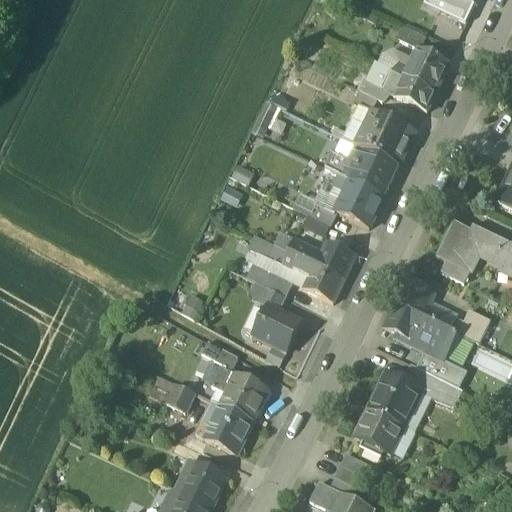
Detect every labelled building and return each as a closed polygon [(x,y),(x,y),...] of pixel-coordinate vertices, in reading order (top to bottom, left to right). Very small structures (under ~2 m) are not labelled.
[(465,28),(474,8),(456,0),(428,0),(424,9),(465,28)] [(480,0),(456,0),(474,8),(476,9),(480,0)] [(425,41),(404,31),(398,44),(418,53),(419,53),(425,41)] [(419,53),(418,53),(405,81),(404,82),(435,97),(449,67),(419,53)] [(405,81),(374,67),(367,84),(388,95),(387,97),(395,101),(404,82),(405,81)] [(435,97),(404,82),(395,101),(427,116),(435,97)] [(367,84),(365,83),(359,95),(382,107),(387,97),(388,95),(367,84)] [(415,134),(373,114),(356,149),(398,169),(415,134)] [(356,149),(341,180),(351,185),(384,200),(398,169),(356,149)] [(511,172),(495,206),(511,214),(511,172)] [(351,185),(342,180),(335,194),(345,198),(351,185)] [(384,200),(351,185),(345,198),(336,217),(368,232),(384,200)] [(334,220),(315,211),(310,220),(330,229),(334,220)] [(468,235),(452,227),(435,262),(444,267),(468,279),(471,280),(481,259),(511,274),(511,247),(471,228),(468,235)] [(286,240),(280,252),(288,256),(294,244),(286,240)] [(321,257),(294,244),(288,256),(315,269),(321,257)] [(355,260),(327,246),(321,257),(315,269),(344,283),(355,260)] [(280,252),(274,249),(268,261),(282,268),(288,256),(280,252)] [(315,269),(288,256),(282,268),(309,281),(315,269)] [(468,279),(444,267),(439,276),(464,288),(468,279)] [(344,283),(315,269),(309,281),(304,292),(333,306),(344,283)] [(292,287),(269,276),(262,290),(267,292),(285,301),(292,287)] [(435,298),(406,284),(395,308),(423,322),(429,310),(435,298)] [(285,301),(267,292),(260,307),(267,310),(278,315),(285,301)] [(423,322),(395,308),(383,332),(396,338),(395,341),(406,346),(407,344),(410,345),(409,348),(424,355),(423,358),(444,368),(453,349),(450,348),(454,340),(455,341),(457,338),(451,335),(423,322)] [(278,315),(267,310),(253,341),(286,357),(301,326),(278,315)] [(456,323),(429,310),(423,322),(451,335),(456,323)] [(464,326),(456,323),(451,335),(457,338),(479,348),(490,325),(469,315),(464,326)] [(208,346),(200,359),(208,363),(215,350),(208,346)] [(237,361),(215,350),(208,363),(229,375),(237,361)] [(463,382),(421,362),(416,373),(458,393),(463,382)] [(422,392),(387,375),(368,414),(403,431),(422,392)] [(176,389),(155,379),(150,388),(171,398),(176,389)] [(266,395),(235,379),(220,410),(251,426),(259,410),(260,411),(265,400),(264,399),(266,395)] [(194,398),(176,389),(171,398),(166,409),(184,417),(194,398)] [(220,410),(212,406),(195,440),(235,460),(238,454),(239,455),(244,445),(242,444),(251,426),(220,410)] [(403,431),(368,414),(355,442),(390,458),(403,431)] [(202,455),(176,443),(171,454),(196,466),(202,455)] [(369,469),(346,458),(341,470),(363,481),(369,469)] [(363,481),(341,470),(335,482),(357,493),(363,481)] [(212,511),(225,485),(194,471),(181,499),(208,511),(212,511)] [(357,493),(335,482),(330,492),(340,497),(352,503),(357,493)] [(330,492),(319,486),(310,506),(322,511),(332,511),(340,497),(330,492)] [(332,511),(371,511),(352,503),(340,497),(332,511)] [(208,511),(181,499),(174,511),(208,511)]
